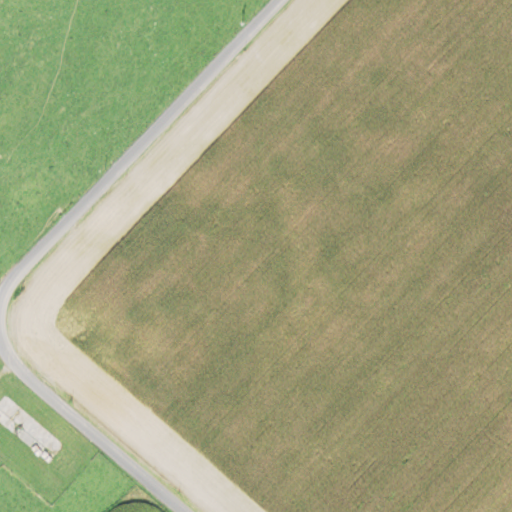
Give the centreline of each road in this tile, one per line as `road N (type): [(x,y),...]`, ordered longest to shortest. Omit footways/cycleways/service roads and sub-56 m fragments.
road 1 (residential): [(0,297),(50,218),(270,0)]
road 2 (residential): [(177,511),(0,352)]
